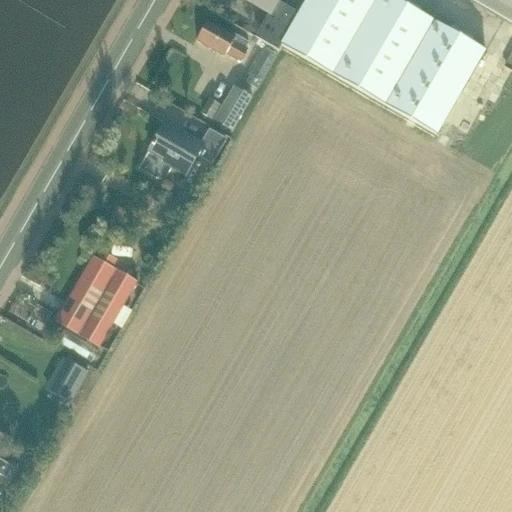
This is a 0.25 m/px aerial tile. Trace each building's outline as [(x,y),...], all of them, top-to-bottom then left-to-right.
[(486,51),(397,0),(306,0),(299,14),(281,3),(282,0),(244,0),(269,15),(256,39),(279,52),(282,46),(438,136),(486,51)] [(511,0),(470,0),(511,24),(511,0)] [(208,22),(196,43),(225,59),(228,56),(242,64),(249,52),(245,50),(249,43),(236,36),(235,38),(208,22)] [(234,87),(214,122),(233,133),(253,98),(234,87)] [(212,121),(221,107),(210,100),(202,114),(212,121)] [(166,125),(149,153),(174,167),(173,169),(187,177),(200,155),(215,164),(221,154),(207,145),(205,148),(166,125)] [(204,144),(207,145),(221,154),(228,142),(211,132),(204,144)] [(57,322),(56,324),(98,348),(135,284),(113,271),(118,261),(103,252),(98,262),(93,259),(86,270),(79,282),(57,322)] [(62,358),(44,391),(71,406),(89,373),(62,358)] [(0,460),(0,475),(7,479),(13,468),(0,460)]
